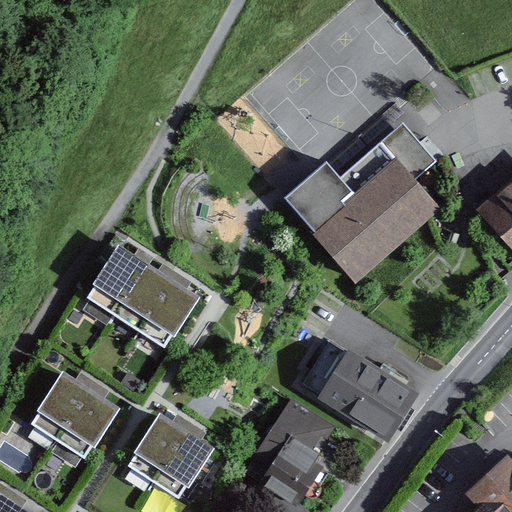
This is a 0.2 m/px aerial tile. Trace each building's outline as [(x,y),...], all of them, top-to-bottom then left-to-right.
[(404,113),(396,105),(330,162),(337,171),(404,113)] [(403,122),(379,143),(403,170),(406,168),(413,177),(411,179),(414,182),(438,162),(428,150),(403,122)] [(327,160),(283,198),(354,279),(356,277),(355,276),(432,209),(433,210),(436,207),(414,182),(411,179),(413,177),(406,168),(403,170),(379,143),(341,176),(327,160)] [(511,178),(477,210),(511,249),(511,178)] [(200,298),(118,245),(85,297),(167,350),(200,298)] [(389,444),(420,394),(349,350),(347,354),(329,343),(304,385),(320,395),(317,400),(389,444)] [(121,408),(63,371),(29,424),(87,461),(121,408)] [(335,427),(292,399),(244,472),(276,493),(265,511),(310,511),(311,511),(300,504),(305,496),(312,499),(317,498),(321,495),(322,490),(321,485),(315,482),(324,468),(315,462),(320,454),(314,450),(321,437),(327,441),(335,427)] [(215,449),(159,413),(126,465),(181,501),(215,449)] [(511,511),(511,463),(506,457),(459,501),(468,511),(511,511)] [(30,511),(0,492),(0,511),(30,511)]
